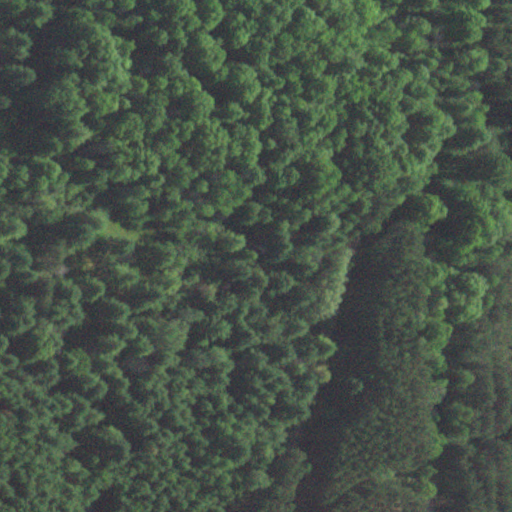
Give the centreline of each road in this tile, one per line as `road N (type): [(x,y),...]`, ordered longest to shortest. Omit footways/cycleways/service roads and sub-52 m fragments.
road 1 (residential): [(266,511),(358,224),(382,186),(418,163)]
road 2 (residential): [(418,163),(414,464),(422,511)]
road 3 (residential): [(418,163),(418,0)]
